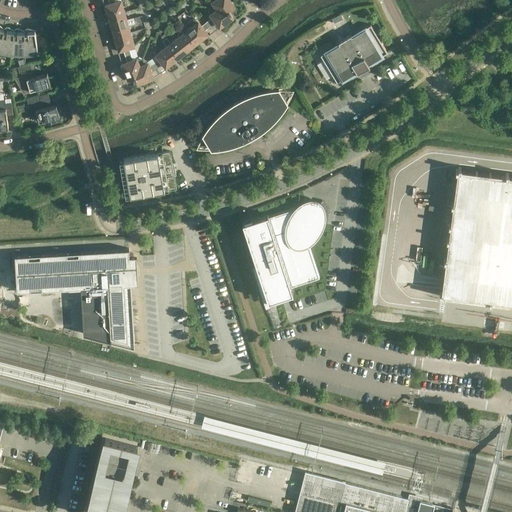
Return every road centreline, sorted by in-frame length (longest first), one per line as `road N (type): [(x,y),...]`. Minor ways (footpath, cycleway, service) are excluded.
road 1 (unclassified): [(82,128),(103,220),(117,228),(204,212),(294,181),(377,136),(443,87)]
road 2 (residential): [(120,109),(193,75),(280,0)]
road 3 (residential): [(82,128),(51,22),(0,11)]
